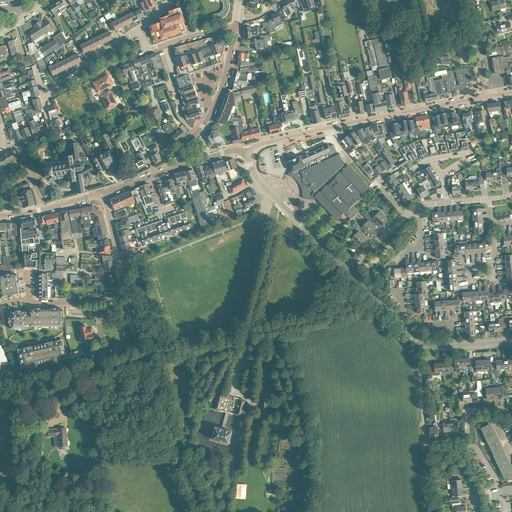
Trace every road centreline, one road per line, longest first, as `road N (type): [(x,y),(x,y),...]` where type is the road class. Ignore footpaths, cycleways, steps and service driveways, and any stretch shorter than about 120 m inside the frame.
road 1 (tertiary): [(202,511),(99,196)]
road 2 (tertiary): [(249,154),(255,144),(484,97)]
road 3 (residential): [(349,270),(255,179),(249,154)]
road 4 (residential): [(185,164),(181,151),(212,110),(235,25)]
road 5 (residential): [(464,457),(427,449),(423,343)]
